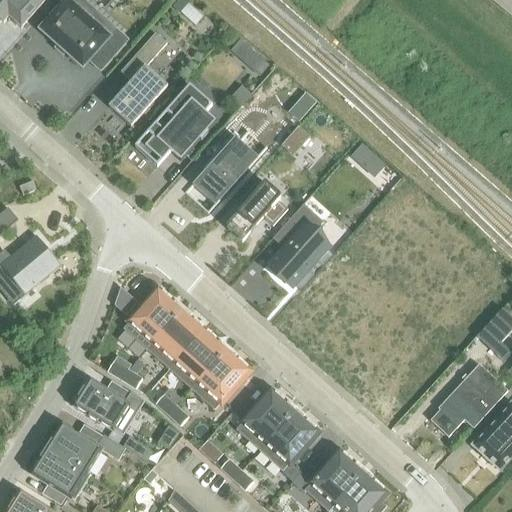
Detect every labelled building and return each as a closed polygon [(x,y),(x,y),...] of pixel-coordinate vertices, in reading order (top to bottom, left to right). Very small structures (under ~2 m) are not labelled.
[(0,0),(0,23),(3,25),(8,19),(20,30),(44,3),(40,0),(0,0)] [(100,73),(128,42),(116,31),(109,40),(67,2),(40,32),(82,70),(88,63),(100,73)] [(188,5),(182,11),(195,24),(202,18),(188,5)] [(166,89),(145,70),(166,46),(155,36),(120,74),(131,84),(108,109),(130,129),(166,89)] [(240,43),(230,54),(259,80),(269,69),(240,43)] [(180,164),(215,124),(205,115),(211,108),(189,87),(165,114),(174,122),(164,133),(155,125),(134,149),(157,169),(170,154),(180,164)] [(215,162),(197,181),(220,201),(251,167),(233,152),(240,144),(232,136),(212,159),(215,162)] [(226,229),(226,230),(226,231),(226,232),(241,245),(262,222),(271,230),(286,213),(277,205),(277,204),(278,204),(278,203),(278,202),(278,201),(278,200),(277,199),(263,187),(262,189),(256,183),(238,204),(244,209),(226,229)] [(18,189),(21,198),(35,193),(31,184),(18,189)] [(281,249),(266,267),(292,291),(329,249),(313,234),(321,224),(303,208),(273,241),(281,249)] [(0,236),(17,222),(7,210),(0,216),(0,236)] [(35,238),(0,267),(0,279),(19,302),(60,268),(35,238)] [(146,352),(180,313),(173,306),(176,303),(157,287),(123,324),(126,327),(122,331),(146,352)] [(121,290),(115,307),(125,317),(137,304),(121,290)] [(168,372),(206,330),(191,317),(188,320),(180,313),(146,352),(168,372)] [(511,322),(502,313),(476,341),(492,356),(500,347),(511,334),(511,322)] [(191,392),(225,353),(218,346),(220,343),(206,330),(168,372),(191,392)] [(236,357),(233,360),(225,353),(191,392),(214,413),(218,408),(221,411),(254,374),(236,357)] [(113,364),(107,374),(121,383),(127,373),(113,364)] [(440,411),(430,423),(447,439),(457,428),(466,418),(475,426),(472,429),(473,430),(506,393),(478,368),(464,383),(448,401),(447,400),(444,403),(445,404),(439,411),(440,411)] [(127,373),(121,383),(135,392),(142,381),(127,373)] [(79,401),(74,408),(78,411),(77,413),(83,417),(84,417),(85,415),(89,417),(87,420),(96,425),(98,423),(122,438),(144,403),(130,395),(124,404),(105,392),(90,383),(85,391),(83,390),(77,399),(79,401)] [(259,453),(293,414),(286,407),(288,404),(270,388),(236,425),(239,428),(235,432),(259,453)] [(163,398),(155,406),(168,418),(175,409),(163,398)] [(499,473),(511,458),(511,407),(510,406),(472,448),(499,473)] [(175,409),(168,418),(180,429),(188,420),(175,409)] [(301,421),(293,414),(259,453),(282,474),(286,469),(289,472),(322,435),(304,418),(301,421)] [(51,442),(45,451),(85,476),(86,475),(100,452),(118,463),(125,451),(103,438),(96,449),(62,428),(53,443),(51,442)] [(129,439),(122,450),(141,461),(147,451),(129,439)] [(301,474),(292,485),(302,494),(303,493),(324,511),(330,511),(332,510),(335,507),(333,506),(361,475),(354,468),(357,465),(338,449),(309,481),(301,474)] [(41,462),(32,477),(48,486),(67,498),(74,503),(89,478),(90,478),(86,475),(85,476),(45,451),(39,460),(41,462)] [(228,462),(220,471),(232,482),(240,473),(228,462)] [(151,472),(143,481),(149,487),(157,477),(151,472)] [(240,473),(232,482),(245,493),(253,484),(240,473)] [(335,507),(332,510),(333,511),(383,511),(386,510),(381,506),(390,496),(372,479),(369,482),(361,475),(333,506),(335,507)] [(45,511),(20,496),(15,504),(13,503),(7,511),(45,511)] [(118,497),(110,506),(116,511),(125,502),(118,497)]
